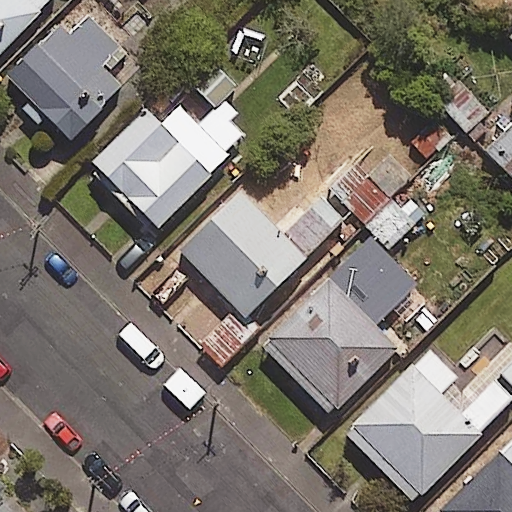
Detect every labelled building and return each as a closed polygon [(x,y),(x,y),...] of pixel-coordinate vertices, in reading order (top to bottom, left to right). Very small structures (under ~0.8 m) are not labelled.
[(0,0),(0,58),(55,0),(0,0)] [(106,73),(124,56),(89,20),(68,40),(59,30),(6,81),(70,147),(126,93),(106,73)] [(90,173),(154,237),(228,163),(223,158),(242,140),(229,128),(241,117),(226,103),(237,92),(212,67),(190,90),(215,115),(198,132),(177,111),(159,128),(147,116),(90,173)] [(489,116),(460,85),(437,106),(466,137),(489,116)] [(511,129),(486,155),(511,181),(511,129)] [(357,232),(408,178),(388,159),(369,179),(350,162),(284,233),(241,192),(179,259),(249,324),(345,222),(357,232)] [(419,229),(399,208),(262,350),(333,419),(397,353),(346,304),(419,229)] [(478,402),(427,353),(345,438),(415,506),(511,405),(511,401),(495,385),(478,402)] [(511,363),(498,375),(511,390),(511,363)] [(511,511),(511,443),(445,511),(511,511)]
